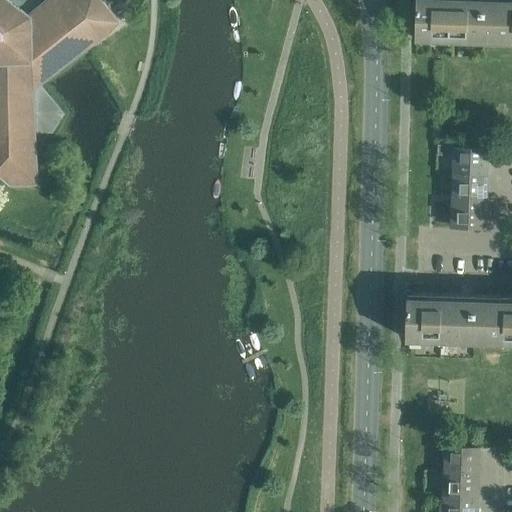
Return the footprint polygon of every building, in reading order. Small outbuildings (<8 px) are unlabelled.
[(8,0),(7,1),(5,0),(0,0),(0,131),(4,131),(5,144),(0,149),(0,169),(5,174),(13,175),(13,182),(36,181),(34,129),(51,129),(60,113),(35,82),(115,19),(111,14),(99,0),(98,1),(96,0),(51,0),(41,8),(34,0),(8,0)] [(511,0),(418,0),(418,38),(511,41),(511,0)] [(453,171),(490,173),(490,147),(453,146),(453,171)] [(452,195),(489,196),(490,173),(453,171),(452,195)] [(489,196),(452,195),(451,227),(488,228),(489,196)] [(410,296),(408,339),(409,339),(429,340),(467,341),(476,341),(493,342),(511,342),(511,299),(477,299),(410,296)] [(444,471),(481,472),(482,446),(445,445),(444,471)] [(481,472),(444,471),(443,495),(480,496),(481,472)] [(479,511),(480,496),(443,495),(442,511),(479,511)]
